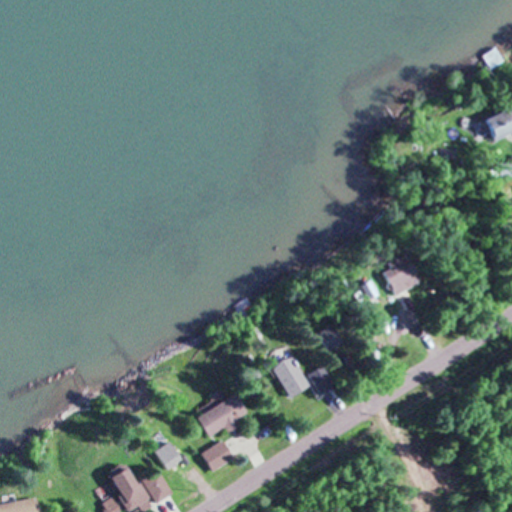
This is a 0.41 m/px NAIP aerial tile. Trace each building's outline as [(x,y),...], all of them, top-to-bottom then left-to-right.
[(504,59),(493,67),(485,56),(495,48),(504,59)] [(483,119),(511,105),(511,131),(493,140),(483,119)] [(496,163),(511,162),(511,173),(497,174),(496,163)] [(401,254),(416,280),(392,294),(377,268),(401,254)] [(359,283),(366,280),(373,294),(366,298),(359,283)] [(339,341),(324,351),(313,333),(328,323),(339,341)] [(286,356),(304,384),(287,396),(268,367),(286,356)] [(320,364),(331,382),(316,392),(305,374),(320,364)] [(224,392),(229,389),(241,407),(235,410),(240,418),(225,428),(219,419),(203,430),(195,418),(212,407),(209,401),(213,399),(211,397),(222,389),(224,392)] [(198,453),(218,439),(230,457),(210,470),(198,453)] [(163,468),(151,450),(166,440),(178,457),(163,468)] [(115,511),(104,511),(99,503),(116,494),(106,475),(122,466),(132,484),(156,470),(168,492),(153,500),(143,482),(137,485),(148,506),(138,511),(133,502),(115,511)] [(0,511),(0,500),(33,498),(34,511),(0,511)]
